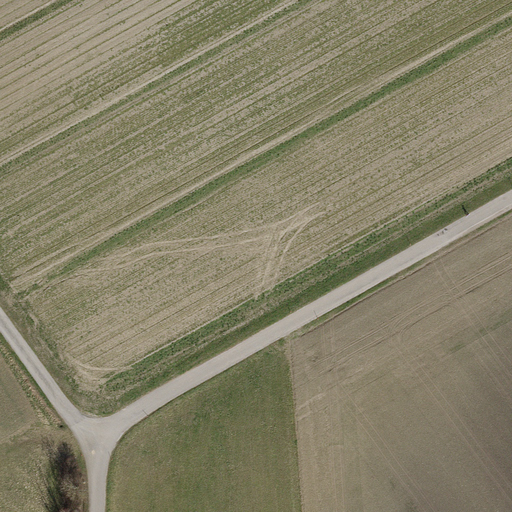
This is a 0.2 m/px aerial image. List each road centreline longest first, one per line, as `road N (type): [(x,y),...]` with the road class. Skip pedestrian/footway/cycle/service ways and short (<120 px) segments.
road 1 (track): [(90,437),(511,201)]
road 2 (track): [(90,437),(0,316)]
